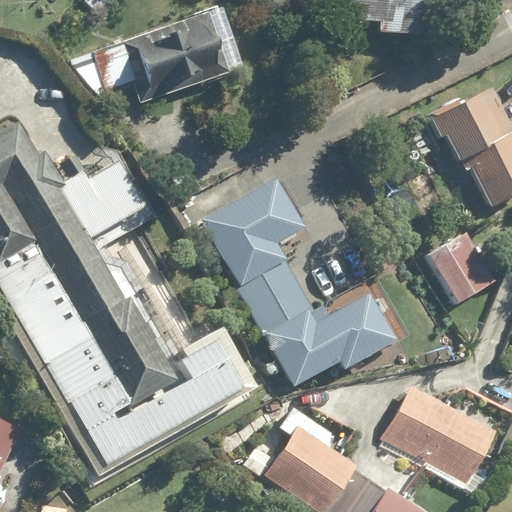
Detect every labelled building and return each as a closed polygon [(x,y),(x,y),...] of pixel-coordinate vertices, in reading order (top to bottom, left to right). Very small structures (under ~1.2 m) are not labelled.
[(382,29),(381,39),(425,44),(429,0),(332,0),(330,23),(382,29)] [(221,14),(92,57),(105,98),(133,89),(140,108),(241,75),(221,14)] [(444,147),(442,142),(445,141),(464,178),(471,174),(491,214),(511,203),(511,146),(509,142),(511,140),(511,136),(490,95),(459,111),(456,105),(429,119),(432,123),(406,136),(419,160),(444,147)] [(0,301),(95,478),(244,397),(217,347),(177,368),(187,388),(114,428),(110,420),(172,386),(129,306),(131,299),(120,281),(104,276),(88,245),(143,215),(116,167),(83,184),(72,163),(58,170),(66,185),(59,189),(43,158),(37,161),(19,127),(0,137),(0,301)] [(276,249),(303,233),(275,183),(201,225),(234,284),(229,286),(247,316),(298,288),(276,249)] [(493,288),(463,238),(427,260),(458,310),(493,288)] [(298,288),(247,316),(261,341),(263,340),(293,393),(337,367),(343,377),(407,341),(374,284),(315,317),(298,288)] [(0,372),(0,389),(2,390),(10,379),(0,372)] [(410,392),(380,447),(479,502),(487,486),(473,479),(495,438),(410,392)] [(293,442),(265,484),(307,511),(351,511),(369,487),(354,476),(356,472),(332,456),(328,436),(291,412),(278,432),(293,442)] [(0,511),(2,511),(12,493),(0,486),(0,474),(19,435),(0,425),(0,511)] [(416,511),(387,493),(384,497),(369,487),(351,511),(416,511)] [(75,503),(67,488),(56,495),(65,509),(75,503)]
